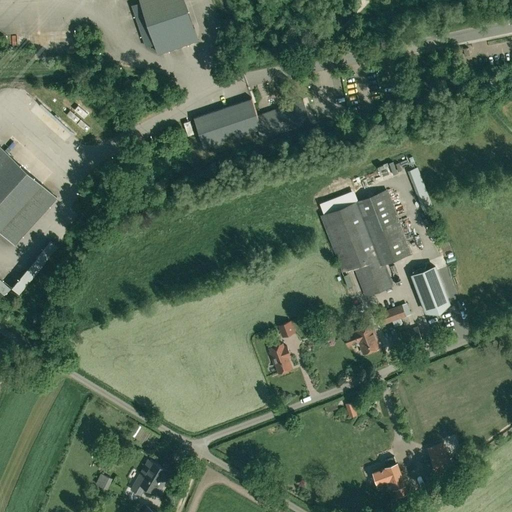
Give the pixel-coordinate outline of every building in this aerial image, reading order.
[(199,40),(185,0),(141,0),(142,3),(133,6),(132,6),(146,47),(146,46),(146,47),(156,44),(159,54),(199,40)] [(252,98),(194,117),(204,147),(258,129),(262,139),(311,123),(304,100),(258,115),(252,98)] [(0,142),(0,226),(16,241),(58,195),(0,142)] [(384,262),(397,256),(411,251),(387,189),(322,215),(338,256),(343,272),(356,267),(366,294),(392,284),(384,262)] [(428,311),(435,305),(437,304),(440,312),(441,312),(449,302),(435,266),(436,269),(426,273),(425,270),(413,274),(427,311),(428,311)] [(405,315),(402,305),(377,314),(381,324),(405,315)] [(284,323),(279,325),(283,335),(288,334),(294,331),(290,320),(284,323)] [(347,332),(345,333),(349,344),(359,341),(363,352),(380,346),(372,323),(365,325),(364,323),(346,330),(347,332)] [(400,332),(407,350),(424,343),(417,325),(400,332)] [(283,342),(270,347),(271,351),(270,351),(274,364),(276,363),(279,372),(292,367),(287,352),(289,351),(287,345),(284,346),(283,342)] [(345,403),(350,416),(357,414),(353,401),(345,403)] [(338,407),(336,402),(325,406),(327,412),(338,407)] [(443,442),(428,447),(436,471),(451,465),(443,442)] [(387,466),(374,471),(378,483),(386,480),(389,489),(394,487),(397,496),(408,492),(404,483),(397,462),(394,455),(384,459),(387,466),(386,466),(387,466)] [(136,480),(131,488),(142,495),(147,487),(156,493),(162,483),(163,484),(166,479),(165,478),(170,470),(151,459),(148,465),(145,464),(141,472),(136,480)] [(112,478),(102,472),(98,481),(108,486),(112,478)]
